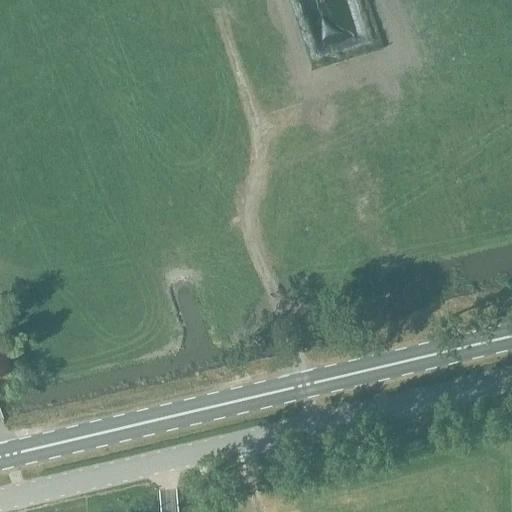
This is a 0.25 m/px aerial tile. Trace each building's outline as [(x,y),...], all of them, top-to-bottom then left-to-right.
[(229,29),(268,15),(263,1),(224,15),(229,29)] [(181,16),(185,30),(209,24),(206,10),(181,16)] [(331,116),(345,110),(340,98),(326,105),(331,116)] [(293,133),(267,140),(278,175),(303,168),(293,133)] [(297,281),(337,245),(325,231),(285,268),(297,281)] [(0,374),(12,371),(1,342),(0,337),(0,374)]
